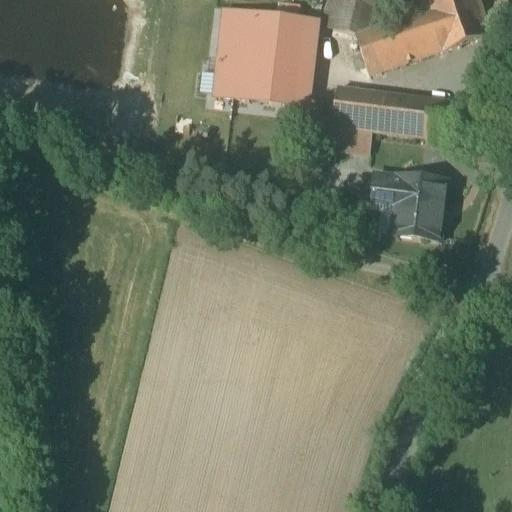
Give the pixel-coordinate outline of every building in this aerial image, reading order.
[(330,0),(322,32),(356,41),(368,36),(376,0),(330,0)] [(414,7),(418,19),(368,36),(356,41),(370,83),(443,57),(443,58),(492,41),(477,0),(423,0),(424,3),(414,7)] [(257,23),(226,19),(217,100),(248,104),(257,23)] [(462,110),(338,94),(333,132),(457,147),(462,110)] [(447,186),(399,181),(398,184),(375,181),(372,214),(384,215),(385,209),(399,211),(395,241),(440,247),(447,186)] [(285,193),(248,188),(246,206),(283,210),(285,193)]
